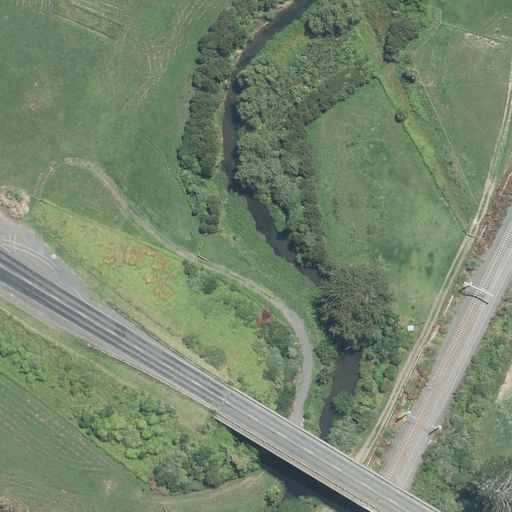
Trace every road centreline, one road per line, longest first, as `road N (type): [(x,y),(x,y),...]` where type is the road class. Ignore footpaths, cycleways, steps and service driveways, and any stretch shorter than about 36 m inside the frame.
road 1 (track): [(21,277),(27,214),(45,173),(60,160),(87,162),(139,222),(289,307),(305,328),(308,363),(303,402),(271,470)]
road 2 (secondary): [(409,511),(0,264)]
road 3 (unknown): [(332,511),(487,202),(511,90)]
